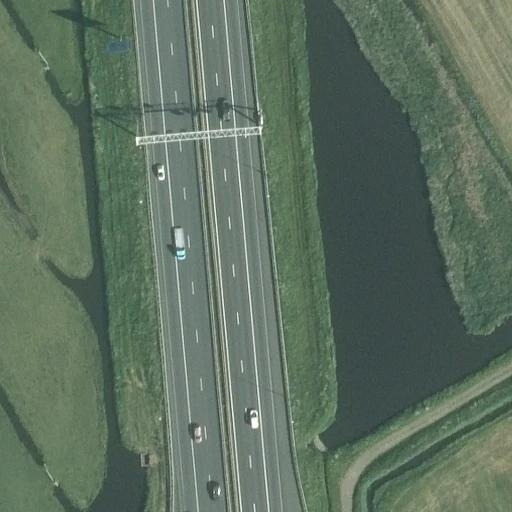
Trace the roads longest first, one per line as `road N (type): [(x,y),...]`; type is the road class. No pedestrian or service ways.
road 1 (motorway): [(160,0),(204,511)]
road 2 (motorway): [(261,511),(217,0)]
